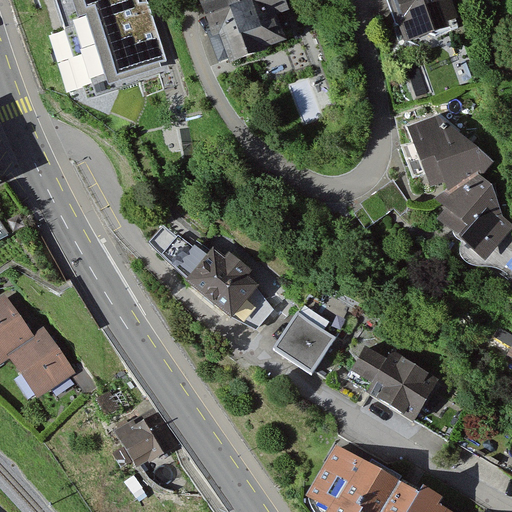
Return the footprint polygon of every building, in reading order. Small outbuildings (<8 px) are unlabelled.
[(57,0),(75,46),(82,43),(108,112),(168,89),(134,0),(57,0)] [(282,0),(201,0),(221,58),(283,37),(275,13),(286,9),(282,0)] [(446,28),(436,0),(391,0),(406,42),(446,28)] [(426,89),(461,86),(459,55),(423,58),(426,89)] [(297,79),(302,116),(320,113),(315,77),(297,79)] [(437,117),(410,128),(415,142),(404,146),(416,176),(427,172),(432,184),(445,179),(450,191),(438,199),(449,209),(440,219),(486,258),(511,228),(500,219),(490,187),(479,178),(491,161),(437,117)] [(394,181),(361,204),(364,208),(356,214),(367,229),(394,210),(402,217),(407,211),(410,202),(394,181)] [(208,259),(164,225),(151,242),(188,280),(230,316),(257,330),(273,310),(256,285),(244,277),(250,270),(229,253),(223,259),(213,252),(208,259)] [(306,375),(345,317),(309,294),(270,351),(306,375)] [(8,301),(0,306),(0,356),(9,368),(17,362),(47,401),(81,376),(47,332),(38,339),(8,301)] [(389,363),(366,350),(349,378),(412,417),(434,381),(393,356),(389,363)] [(109,417),(123,409),(113,393),(100,401),(109,417)] [(159,415),(122,439),(145,475),(182,451),(159,415)] [(468,511),(341,447),(316,496),(348,511),(468,511)]
